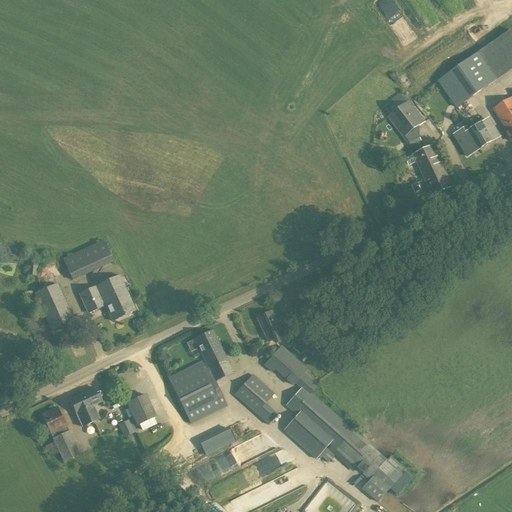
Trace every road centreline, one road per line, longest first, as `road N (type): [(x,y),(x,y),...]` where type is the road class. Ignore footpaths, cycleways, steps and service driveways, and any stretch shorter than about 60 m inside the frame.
road 1 (tertiary): [(0,413),(511,175)]
road 2 (track): [(139,347),(176,418),(176,434),(106,511)]
